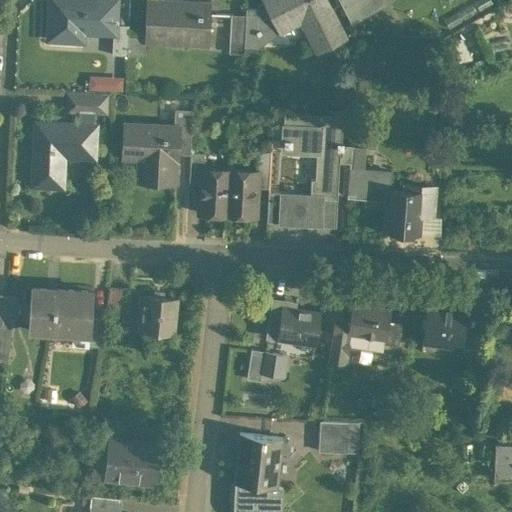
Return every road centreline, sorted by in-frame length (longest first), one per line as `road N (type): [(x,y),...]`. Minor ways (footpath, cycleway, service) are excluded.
road 1 (residential): [(511,268),(223,256)]
road 2 (residential): [(202,511),(223,256)]
road 3 (residential): [(223,256),(0,241)]
